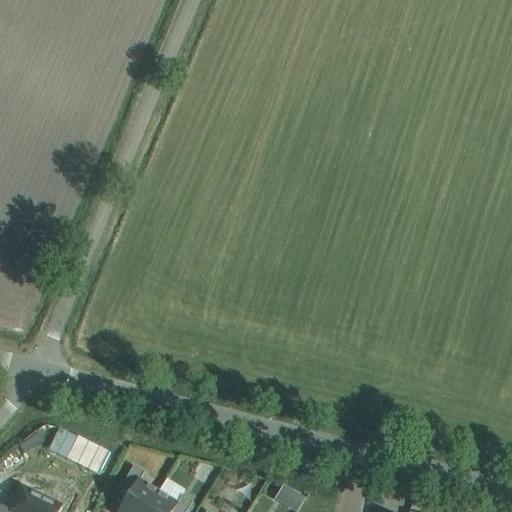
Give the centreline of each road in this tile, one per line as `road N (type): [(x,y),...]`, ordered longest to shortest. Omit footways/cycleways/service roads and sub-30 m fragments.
road 1 (residential): [(41,367),(193,0)]
road 2 (residential): [(41,367),(362,448)]
road 3 (residential): [(362,448),(511,488)]
